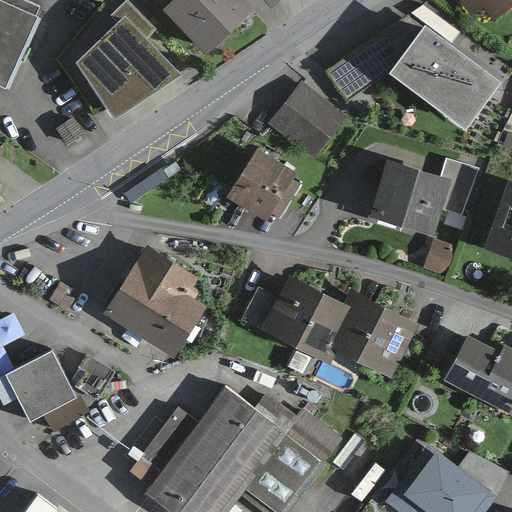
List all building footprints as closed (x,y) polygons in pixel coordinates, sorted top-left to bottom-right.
[(0,0),(0,73),(10,78),(46,2),(40,0),(0,0)] [(173,0),(211,41),(254,2),(252,0),(173,0)] [(495,13),(511,0),(464,0),(473,10),(486,1),(495,13)] [(399,63),(428,26),(413,14),(329,68),(348,96),(399,63)] [(428,26),(399,63),(472,119),(501,82),(428,26)] [(131,27),(87,55),(114,98),(158,71),(131,27)] [(322,147),(346,118),(303,85),(280,114),(322,147)] [(273,202),(283,208),(304,177),(294,170),(298,165),(260,139),(227,189),(265,214),(273,202)] [(374,212),(436,229),(443,202),(470,209),(483,162),(450,153),(445,171),(389,156),(374,212)] [(511,244),(511,183),(505,182),(488,237),(511,244)] [(456,242),(435,237),(429,258),(450,264),(456,242)] [(190,269),(144,241),(105,305),(166,342),(192,299),(177,290),(190,269)] [(340,306),(287,279),(268,318),(321,344),(340,306)] [(386,365),(408,319),(353,293),(330,339),(386,365)] [(511,400),(511,344),(498,337),(494,346),(477,337),(458,371),(511,400)] [(10,372),(32,417),(74,396),(52,351),(10,372)] [(114,371),(87,355),(71,382),(98,398),(114,371)] [(157,467),(144,483),(181,511),(213,511),(240,479),(279,511),(337,439),(273,388),(257,407),(225,382),(199,415),(188,406),(146,458),(157,467)] [(413,511),(476,511),(506,466),(435,421),(387,495),(413,511)] [(61,511),(40,496),(27,511),(61,511)]
